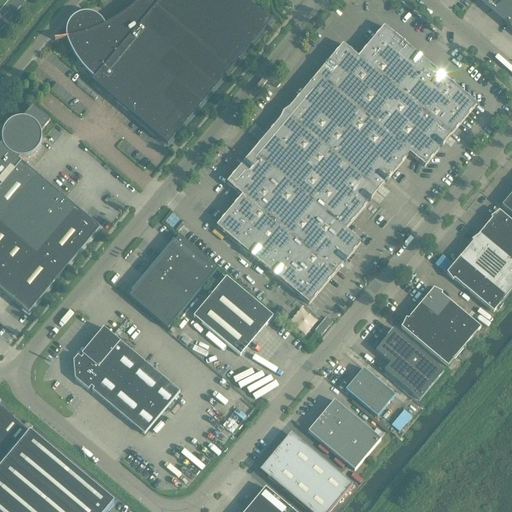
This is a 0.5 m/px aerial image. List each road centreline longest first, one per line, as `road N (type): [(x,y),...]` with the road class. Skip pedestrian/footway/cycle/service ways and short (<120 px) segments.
road 1 (unclassified): [(191,511),(511,128)]
road 2 (unclassified): [(17,374),(320,10)]
road 3 (unclassified): [(17,374),(26,394),(169,511)]
road 4 (unknown): [(184,211),(289,309)]
road 5 (unclassified): [(77,0),(0,95)]
